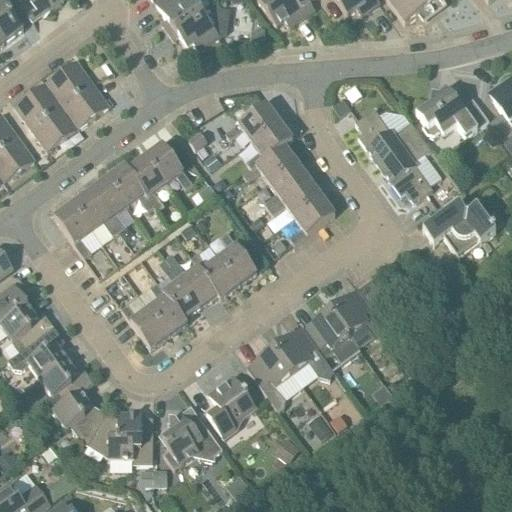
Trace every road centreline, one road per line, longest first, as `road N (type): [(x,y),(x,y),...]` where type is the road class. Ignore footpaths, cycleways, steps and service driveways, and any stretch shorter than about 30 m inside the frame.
road 1 (residential): [(11,216),(132,379),(166,385),(372,233),(370,209),(318,139),(310,71)]
road 2 (residential): [(310,71),(511,40)]
road 3 (residential): [(11,216),(165,103)]
road 4 (residential): [(165,103),(220,82),(310,71)]
road 5 (residential): [(0,90),(87,28),(105,24)]
